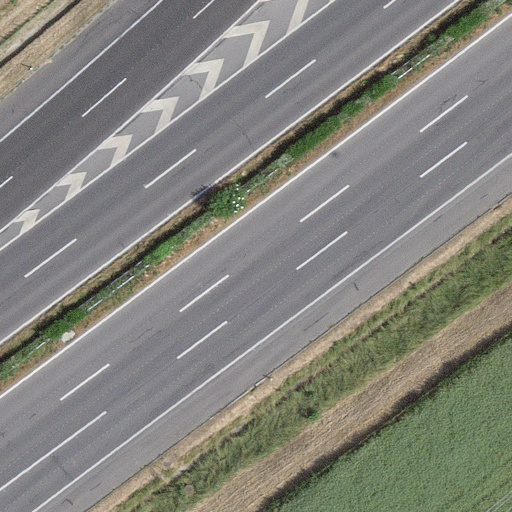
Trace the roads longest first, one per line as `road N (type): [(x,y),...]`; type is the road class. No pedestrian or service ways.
road 1 (motorway): [(84,382),(511,62)]
road 2 (motorway): [(395,0),(0,295)]
road 3 (motorway): [(214,0),(0,225)]
